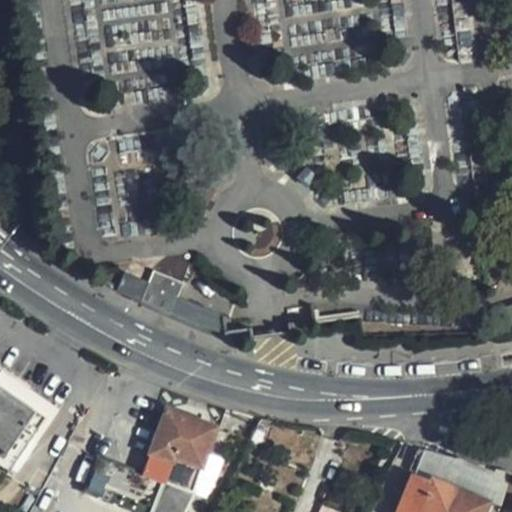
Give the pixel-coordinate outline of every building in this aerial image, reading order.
[(169,318),(210,334),(219,316),(176,297),(181,284),(152,271),(147,282),(123,272),(114,290),(120,294),(169,318)] [(503,328),(511,324),(511,305),(492,311),(497,328),(503,328)] [(0,386),(0,462),(9,468),(43,418),(0,386)] [(217,427),(169,407),(150,462),(170,470),(175,457),(203,467),(217,427)] [(82,490),(136,511),(186,511),(194,492),(166,482),(145,474),(98,456),(82,490)] [(150,462),(145,474),(166,482),(170,470),(150,462)] [(485,511),(489,502),(433,479),(431,483),(412,475),(397,511),(485,511)]
